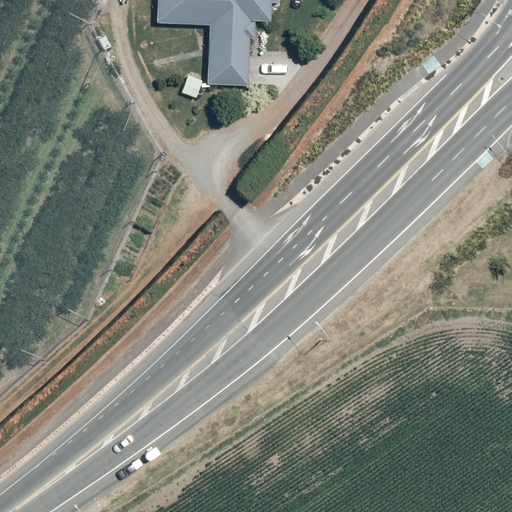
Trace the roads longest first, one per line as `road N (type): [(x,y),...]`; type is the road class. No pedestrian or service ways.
road 1 (primary): [(10,511),(255,288),(511,29)]
road 2 (primary): [(511,103),(220,375),(123,447),(12,511)]
